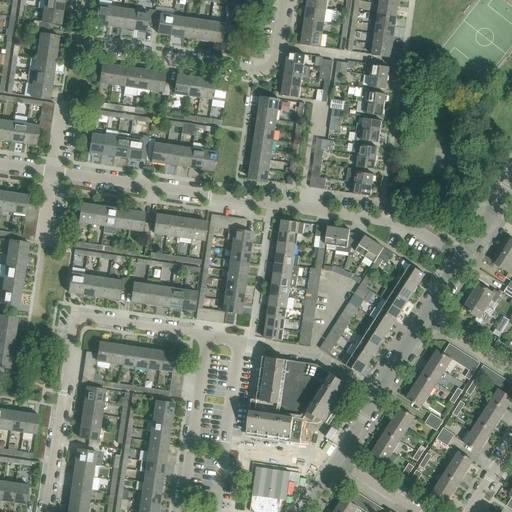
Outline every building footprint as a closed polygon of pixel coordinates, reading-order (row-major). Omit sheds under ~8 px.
[(63,12),(64,0),(44,0),(44,9),(63,12)] [(307,0),(307,6),(326,9),(327,0),(307,0)] [(397,16),(398,6),(380,3),(378,14),(397,16)] [(95,25),(108,26),(111,7),(98,5),(95,25)] [(325,22),(326,9),(307,6),(305,19),(325,22)] [(108,26),(120,28),(123,9),(111,7),(108,26)] [(39,21),(38,27),(50,29),(51,23),(61,25),(63,12),(44,9),(42,22),(39,21)] [(120,28),(133,30),(136,11),(123,9),(120,28)] [(136,11),(133,30),(146,32),(147,26),(153,27),(153,23),(154,14),(155,11),(149,10),(149,13),(136,11)] [(154,14),(153,23),(159,23),(158,34),(170,36),(173,17),(160,15),(161,12),(155,11),(154,14)] [(395,27),(397,16),(378,14),(377,24),(395,27)] [(186,18),(173,17),(170,36),(176,36),(183,37),(186,18)] [(183,37),(195,39),(198,20),(186,18),(183,37)] [(305,19),(303,31),(323,34),(325,22),(305,19)] [(208,41),(210,22),(198,20),(195,39),(208,41)] [(208,41),(220,43),(223,24),(210,22),(208,41)] [(236,25),(223,24),(220,43),(233,45),(236,25)] [(394,37),(395,27),(377,24),(375,34),(394,37)] [(49,35),(50,29),(38,27),(37,34),(40,34),(38,47),(57,50),(59,37),(49,35)] [(303,31),(301,44),(321,47),(323,34),(303,31)] [(392,47),(394,37),(375,34),(373,45),(392,47)] [(391,57),(392,47),(373,45),(372,55),(391,57)] [(38,47),(36,59),(55,62),(57,50),(38,47)] [(304,66),(305,55),(288,52),(286,63),(304,66)] [(54,74),(55,62),(36,59),(34,72),(54,74)] [(339,85),(341,73),(343,62),(337,61),(334,84),(339,85)] [(304,66),(286,63),(285,74),(302,77),(304,66)] [(99,83),(112,85),(115,66),(102,64),(99,83)] [(388,78),(389,67),(372,65),(370,76),(388,78)] [(127,68),(115,66),(112,85),(125,87),(127,68)] [(140,69),(127,68),(125,87),(137,89),(140,69)] [(152,71),(140,69),(137,89),(149,91),(152,71)] [(165,73),(152,71),(149,91),(162,92),(162,95),(168,96),(170,84),(164,83),(165,73)] [(34,72),(33,84),(52,87),(54,74),(34,72)] [(302,77),(285,74),(283,85),(301,87),(301,81),(303,82),(304,83),(310,84),(311,78),(302,77)] [(176,85),(170,84),(168,96),(174,97),(174,95),(176,95),(187,96),(190,77),(177,75),(176,84),(176,85)] [(386,89),(388,78),(370,76),(369,87),(386,89)] [(187,96),(199,98),(202,79),(190,77),(187,96)] [(215,80),(202,79),(199,98),(212,100),(215,80)] [(227,82),(215,80),(212,100),(225,102),(227,82)] [(50,99),(52,87),(33,84),(31,97),(50,100),(50,99)] [(301,87),(283,85),(282,96),(299,98),(301,87)] [(149,91),(137,89),(137,96),(148,98),(149,91)] [(368,91),(366,102),(384,105),(384,101),(387,101),(388,96),(385,95),(385,94),(368,91)] [(261,97),(259,106),(278,109),(280,100),(275,99),(261,97)] [(330,108),(332,109),(343,110),(345,101),(332,99),(330,108)] [(384,105),(366,102),(365,113),(382,116),(384,105)] [(277,119),(278,109),(259,106),(258,117),(277,119)] [(343,110),(332,109),(331,116),(342,118),(343,110)] [(15,115),(14,122),(27,124),(28,118),(15,115)] [(341,126),(342,118),(331,116),(330,124),(341,126)] [(258,117),(256,127),(275,130),(277,119),(258,117)] [(357,123),(356,128),(380,132),(382,121),(364,118),(363,124),(357,123)] [(14,122),(1,120),(0,128),(0,139),(11,142),(12,135),(14,122)] [(11,142),(24,144),(25,137),(27,124),(14,122),(12,135),(11,142)] [(25,137),(24,144),(36,145),(37,137),(38,131),(39,126),(27,124),(25,137)] [(274,140),(275,130),(256,127),(255,137),(274,140)] [(361,143),(361,140),(378,143),(380,132),(356,128),(354,142),(361,143)] [(89,153),(102,155),(105,136),(92,134),(89,153)] [(117,138),(105,136),(102,155),(114,157),(117,138)] [(255,137),(253,147),(272,150),(274,140),(255,137)] [(114,157),(127,159),(130,139),(117,138),(114,157)] [(147,151),(149,139),(143,138),(142,141),(130,139),(127,159),(140,161),(141,150),(147,151)] [(147,151),(146,159),(152,160),(151,162),(164,164),(167,145),(155,143),(155,140),(149,139),(147,151)] [(313,163),(322,164),(324,151),(321,150),(322,139),(317,139),(313,163)] [(334,141),(328,140),(322,139),(321,150),(324,151),(332,152),(334,141)] [(176,166),(177,166),(179,147),(176,146),(167,145),(164,164),(176,166)] [(354,145),(353,152),(359,153),(359,156),(376,158),(378,147),(360,145),(354,145)] [(189,168),(192,149),(179,147),(177,166),(189,168)] [(271,160),(272,150),(253,147),(252,158),(271,160)] [(189,168),(202,170),(204,150),(192,149),(189,168)] [(217,152),(204,150),(202,170),(214,172),(217,152)] [(374,169),(376,158),(359,156),(357,167),(374,169)] [(252,158),(250,168),(269,171),(271,160),(252,158)] [(320,178),(322,164),(313,163),(310,187),(315,188),(317,177),(320,178)] [(268,181),(269,171),(250,168),(249,178),(268,181)] [(355,183),(372,185),(374,174),(357,172),(357,169),(348,168),(346,181),(355,183)] [(315,188),(325,189),(326,179),(320,178),(317,177),(315,188)] [(355,183),(353,194),(370,196),(372,185),(355,183)] [(16,194),(4,192),(1,212),(14,214),(16,194)] [(29,196),(16,194),(14,214),(26,215),(27,210),(27,204),(29,196)] [(79,223),(91,225),(94,205),(81,203),(79,223)] [(107,207),(94,205),(91,225),(104,226),(107,207)] [(104,226),(103,232),(116,234),(116,228),(119,209),(107,207),(104,226)] [(132,211),(119,209),(116,228),(129,230),(132,211)] [(145,213),(132,211),(129,230),(141,232),(141,235),(147,235),(149,224),(143,223),(145,213)] [(155,225),(149,224),(147,235),(153,236),(154,234),(166,236),(169,216),(156,214),(155,225)] [(176,217),(169,216),(166,236),(176,237),(179,238),(182,218),(176,217)] [(191,239),(194,220),(182,218),(179,238),(191,239)] [(204,241),(207,222),(194,220),(191,239),(204,241)] [(282,220),(280,231),(298,233),(303,234),(304,223),(282,220)] [(322,226),(320,237),(326,238),(325,244),(327,245),(327,248),(335,249),(338,228),(328,227),(322,226)] [(352,248),(357,235),(350,232),(350,230),(338,228),(335,249),(335,251),(350,253),(352,248)] [(245,231),(239,231),(235,230),(233,240),(251,242),(253,233),(245,231)] [(280,231),(279,241),(296,244),(298,233),(280,231)] [(357,235),(352,248),(365,257),(374,242),(365,236),(364,237),(357,235)] [(506,243),(501,250),(511,256),(511,240),(508,238),(505,243),(506,243)] [(7,253),(27,256),(29,243),(9,240),(7,253)] [(251,242),(233,240),(232,250),(250,253),(251,242)] [(295,254),(296,244),(279,241),(277,252),(295,254)] [(374,242),(365,257),(373,262),(374,263),(378,257),(382,260),(388,251),(374,242)] [(250,253),(232,250),(230,260),(248,263),(250,253)] [(511,256),(501,250),(497,258),(496,257),(493,262),(510,273),(511,270),(511,256)] [(388,251),(382,260),(387,263),(393,254),(388,251)] [(277,252),(275,262),(293,265),(295,254),(277,252)] [(25,268),(27,256),(7,253),(6,266),(25,268)] [(374,263),(372,266),(377,269),(382,260),(378,257),(374,263)] [(248,263),(230,260),(229,271),(247,273),(248,263)] [(425,274),(410,264),(403,260),(401,264),(402,264),(405,272),(404,274),(420,283),(425,274)] [(300,266),(293,265),(275,262),(274,273),(298,277),(300,266)] [(23,281),(25,268),(6,266),(4,278),(23,281)] [(371,278),(377,269),(372,266),(367,275),(371,278)] [(337,267),(334,272),(342,275),(344,270),(337,267)] [(311,268),(309,278),(320,280),(321,270),(316,268),(311,268)] [(247,273),(229,271),(227,281),(245,284),(247,273)] [(68,293),(81,295),(84,275),(71,273),(68,293)] [(274,273),(272,284),(290,286),(297,287),(298,277),(274,273)] [(404,274),(399,283),(414,292),(420,283),(404,274)] [(96,277),(84,275),(81,295),(94,296),(96,277)] [(361,284),(365,287),(371,278),(367,275),(361,284)] [(94,296),(106,298),(109,279),(96,277),(94,296)] [(21,293),(23,281),(4,278),(2,291),(21,293)] [(122,281),(109,279),(106,298),(119,300),(120,290),(126,291),(128,279),(122,278),(122,281)] [(309,278),(308,285),(319,286),(320,280),(309,278)] [(131,302),(144,304),(146,285),(134,283),(134,280),(128,279),(126,291),(132,292),(131,302)] [(245,284),(227,281),(226,291),(244,294),(245,284)] [(408,301),(414,292),(399,283),(393,292),(408,301)] [(288,297),(290,286),(272,284),(271,295),(288,297)] [(474,288),(470,295),(487,305),(491,299),(496,302),(501,294),(494,289),(492,293),(479,284),(476,289),(474,288)] [(159,286),(146,285),(144,304),(156,306),(159,286)] [(156,306),(168,308),(171,288),(159,286),(156,306)] [(176,309),(181,309),(184,290),(176,289),(171,288),(168,308),(176,309)] [(381,297),(387,301),(402,310),(408,301),(393,292),(387,288),(381,297)] [(355,293),(364,299),(367,295),(358,289),(355,293)] [(184,290),(181,309),(194,311),(196,292),(184,290)] [(19,306),(21,293),(2,291),(0,303),(19,306)] [(244,294),(226,291),(224,302),(242,304),(244,294)] [(271,295),(269,305),(287,308),(288,297),(271,295)] [(488,315),(483,312),(487,305),(470,295),(466,301),(467,302),(464,308),(477,316),(475,320),(482,324),(488,315)] [(352,298),(349,302),(358,308),(361,304),(352,298)] [(306,299),(304,310),(315,312),(317,301),(306,299)] [(397,319),(402,310),(387,301),(385,304),(381,310),(397,319)] [(224,302),(223,312),(226,312),(224,324),(233,325),(235,313),(241,314),(242,304),(224,302)] [(353,317),(358,308),(349,302),(343,311),(353,317)] [(285,318),(287,308),(269,305),(268,315),(285,318)] [(370,316),(375,319),(391,329),(397,319),(381,310),(376,306),(370,316)] [(0,328),(16,331),(18,318),(0,315),(0,328)] [(268,315),(266,326),(284,329),(285,318),(268,315)] [(347,326),(350,322),(340,316),(337,321),(347,326)] [(499,323),(493,333),(498,337),(499,337),(502,333),(501,332),(505,327),(508,322),(510,320),(509,319),(504,316),(499,323)] [(385,338),(391,329),(375,319),(370,328),(385,338)] [(505,327),(501,332),(502,333),(507,336),(511,327),(511,324),(508,322),(505,327)] [(335,325),(332,330),(341,335),(344,331),(335,325)] [(266,326),(264,338),(282,341),(284,329),(266,326)] [(0,328),(0,341),(14,343),(16,331),(0,328)] [(370,328),(364,337),(379,347),(385,338),(370,328)] [(332,330),(326,339),(335,345),(341,335),(332,330)] [(373,356),(379,347),(364,337),(358,346),(373,356)] [(0,354),(12,356),(14,343),(0,341),(0,354)] [(99,342),(98,353),(97,360),(96,362),(109,364),(112,344),(99,342)] [(125,346),(112,344),(109,364),(122,366),(125,346)] [(320,349),(322,350),(329,355),(332,350),(323,344),(320,349)] [(450,344),(444,353),(449,356),(455,347),(450,344)] [(137,348),(125,346),(122,366),(134,368),(137,348)] [(358,346),(352,355),(367,365),(373,356),(358,346)] [(460,350),(455,347),(449,356),(453,359),(452,360),(453,360),(460,350)] [(150,350),(137,348),(134,368),(147,369),(150,350)] [(162,351),(150,350),(147,369),(159,371),(162,351)] [(437,350),(430,361),(445,371),(452,360),(453,359),(449,356),(444,353),(443,354),(437,350)] [(460,350),(453,360),(459,364),(465,354),(460,350)] [(175,353),(162,351),(159,371),(172,373),(172,372),(173,367),(174,361),(175,353)] [(86,352),(85,358),(97,360),(98,353),(86,352)] [(0,367),(10,369),(12,356),(0,354),(0,367)] [(470,357),(465,354),(459,364),(464,367),(470,357)] [(352,355),(346,365),(361,375),(367,365),(352,355)] [(300,441),(304,419),(306,416),(313,421),(315,421),(317,421),(318,421),(319,420),(320,419),(327,423),(351,386),(328,372),(316,364),(313,364),(263,356),(263,357),(257,395),(256,400),(254,400),(254,399),(251,399),(250,405),(251,405),(247,433),(290,439),(300,441)] [(470,357),(464,367),(469,370),(475,360),(470,357)] [(85,358),(84,364),(96,366),(96,362),(97,360),(85,358)] [(469,371),(473,374),(480,363),(475,360),(469,370),(469,371)] [(430,361),(422,373),(437,383),(445,371),(430,361)] [(84,364),(83,371),(95,372),(96,366),(84,364)] [(482,379),(489,369),(483,365),(477,375),(482,379)] [(489,369),(482,379),(487,382),(494,372),(489,369)] [(83,371),(82,377),(94,379),(95,372),(83,371)] [(470,380),(473,374),(469,371),(465,377),(470,380)] [(494,372),(487,382),(492,386),(499,375),(494,372)] [(422,373),(415,386),(430,395),(437,383),(422,373)] [(499,375),(492,386),(498,389),(504,378),(499,375)] [(94,379),(82,377),(81,383),(93,385),(94,380),(94,379)] [(498,389),(499,388),(503,391),(509,382),(504,378),(498,389)] [(471,385),(475,388),(479,382),(475,379),(471,385)] [(511,383),(509,382),(503,391),(508,394),(511,387),(511,383)] [(471,395),(475,388),(471,385),(467,392),(471,395)] [(422,408),(430,395),(415,386),(407,398),(422,408)] [(106,390),(86,387),(84,400),(104,403),(106,390)] [(458,388),(454,394),(459,397),(463,390),(458,388)] [(499,388),(498,389),(499,390),(493,399),(507,409),(509,405),(508,405),(511,398),(511,397),(507,395),(508,394),(503,391),(499,388)] [(455,403),(459,397),(454,394),(450,400),(455,403)] [(507,409),(493,399),(486,410),(499,419),(503,413),(503,414),(507,409)] [(104,403),(84,400),(82,412),(102,415),(104,403)] [(173,413),(174,404),(155,401),(154,410),(173,413)] [(457,407),(461,410),(465,404),(461,401),(457,407)] [(457,416),(461,410),(457,407),(453,413),(457,416)] [(393,419),(408,429),(415,417),(401,408),(393,419)] [(13,411),(1,410),(0,414),(0,429),(10,431),(13,411)] [(154,410),(152,421),(171,423),(173,413),(154,410)] [(499,419),(486,410),(479,421),(493,430),(495,426),(499,419)] [(10,431),(23,433),(26,413),(13,411),(10,431)] [(102,415),(82,412),(81,425),(100,428),(102,415)] [(38,415),(26,413),(23,433),(35,435),(36,435),(38,415)] [(428,419),(440,426),(443,421),(432,413),(428,419)] [(393,419),(385,432),(400,441),(408,429),(393,419)] [(436,432),(440,426),(428,419),(425,424),(436,432)] [(171,423),(153,421),(152,421),(147,420),(146,430),(151,431),(170,434),(171,423)] [(493,430),(479,421),(472,432),(485,441),(489,435),(490,435),(493,430)] [(81,425),(79,438),(89,439),(88,445),(101,447),(102,441),(98,441),(100,428),(81,425)] [(440,434),(452,441),(455,436),(444,428),(440,434)] [(151,431),(150,441),(168,444),(170,434),(151,431)] [(378,444),(392,453),(400,441),(385,432),(378,444)] [(485,441),(472,432),(465,443),(479,452),(482,447),(481,447),(485,441)] [(448,447),(452,441),(440,434),(436,439),(448,447)] [(150,441),(148,452),(167,454),(168,444),(150,441)] [(392,453),(378,444),(370,456),(385,465),(392,453)] [(101,447),(88,445),(87,451),(77,449),(75,462),(94,465),(96,453),(100,453),(101,447)] [(421,446),(417,452),(422,455),(426,448),(421,446)] [(470,466),(473,461),(458,451),(451,462),(466,471),(470,465),(470,466)] [(148,452),(147,462),(165,465),(167,454),(148,452)] [(418,461),(422,455),(417,452),(413,458),(418,461)] [(427,453),(423,459),(428,462),(432,456),(427,453)] [(246,455),(244,470),(256,472),(250,511),(251,511),(278,511),(279,509),(281,499),(286,500),(289,481),(299,483),(302,463),(249,455),(246,455)] [(424,469),(428,462),(423,459),(419,466),(424,469)] [(165,465),(147,462),(140,461),(139,471),(145,472),(163,475),(165,465)] [(75,462),(73,475),(92,477),(94,465),(75,462)] [(451,462),(445,473),(459,482),(462,478),(466,471),(451,462)] [(409,463),(401,475),(401,476),(406,479),(414,467),(409,463)] [(415,485),(422,474),(417,470),(410,481),(415,485)] [(145,472),(144,483),(162,485),(163,475),(145,472)] [(459,482),(445,473),(438,484),(452,493),(456,486),(457,487),(459,482)] [(92,477),(73,475),(71,487),(91,490),(92,477)] [(0,501),(13,503),(16,484),(3,482),(0,501)] [(160,496),(162,485),(144,483),(139,482),(137,492),(142,493),(160,496)] [(28,485),(16,484),(13,503),(25,505),(28,485)] [(438,484),(431,495),(444,503),(446,504),(449,499),(448,499),(452,493),(438,484)] [(71,487),(69,500),(89,502),(91,490),(71,487)] [(356,492),(350,501),(354,504),(361,494),(356,492)] [(142,493),(141,503),(159,506),(160,496),(142,493)] [(366,498),(361,494),(354,504),(358,507),(359,508),(366,498)] [(340,511),(355,511),(358,507),(354,504),(350,501),(350,502),(343,498),(336,509),(340,511)] [(366,498),(359,508),(364,511),(371,501),(366,498)] [(67,511),(87,511),(89,502),(69,500),(67,511)] [(371,511),(376,504),(371,501),(364,511),(365,511),(371,511)] [(141,503),(139,511),(157,511),(159,506),(141,503)]
